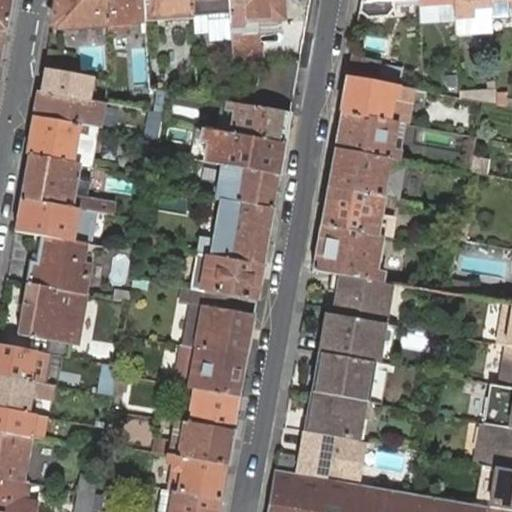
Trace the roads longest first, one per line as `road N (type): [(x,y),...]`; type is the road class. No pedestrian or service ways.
road 1 (residential): [(332,0),(242,511)]
road 2 (residential): [(0,164),(30,0)]
